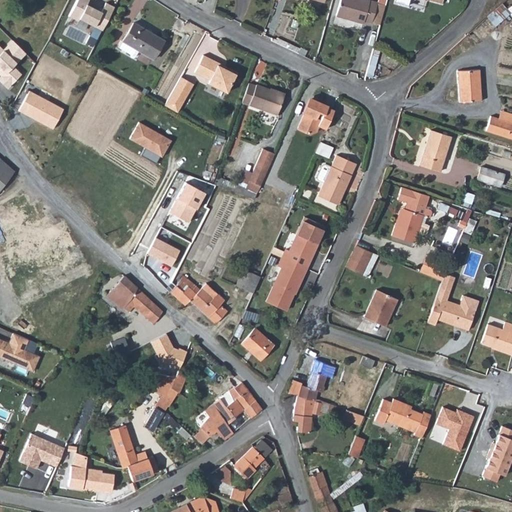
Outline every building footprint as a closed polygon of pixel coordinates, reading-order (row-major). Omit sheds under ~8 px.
[(77,0),(66,23),(85,33),(90,25),(94,27),(87,43),(93,46),(102,31),(115,7),(107,3),(102,13),(89,6),(91,0),(77,0)] [(378,0),(340,0),(337,12),(364,20),(365,17),(373,19),(378,0)] [(507,0),(497,0),(468,26),(479,37),(485,31),(483,29),(511,4),(507,0)] [(163,40),(133,21),(118,46),(129,52),(129,55),(131,57),(135,56),(138,51),(152,58),(163,40)] [(24,53),(12,41),(3,51),(0,47),(0,70),(2,69),(5,72),(0,77),(0,82),(7,89),(21,75),(12,66),(24,53)] [(218,63),(219,60),(204,52),(194,69),(209,77),(207,81),(226,91),(236,72),(224,66),(218,63)] [(482,66),(460,66),(459,97),(482,97),(482,66)] [(180,75),(173,87),(186,94),(193,82),(180,75)] [(249,84),(242,103),(278,117),(284,99),(271,94),(272,92),(258,86),(257,87),(249,84)] [(173,87),(164,103),(177,111),(186,94),(173,87)] [(30,89),(19,109),(53,127),(64,107),(30,89)] [(271,94),(284,99),(286,95),(272,90),(272,92),(271,94)] [(326,124),(334,105),(327,102),(327,100),(312,94),(308,102),(311,103),(309,109),(306,108),(299,124),(311,128),(317,126),(319,121),(326,124)] [(511,110),(499,107),(497,115),(511,119),(511,110)] [(511,119),(497,115),(489,113),(485,127),(511,135),(511,119)] [(171,140),(138,122),(129,139),(145,148),(140,156),(155,163),(160,155),(162,156),(171,140)] [(449,132),(428,126),(417,162),(438,168),(449,132)] [(329,158),(333,147),(321,142),(317,152),(329,158)] [(260,187),(275,155),(262,150),(248,181),(260,187)] [(339,203),(344,193),(342,192),(348,179),(350,180),(358,161),(339,152),(319,193),(339,203)] [(0,186),(16,169),(0,153),(0,186)] [(503,170),(479,163),(475,174),(499,182),(503,170)] [(185,182),(168,212),(187,222),(203,192),(185,182)] [(425,204),(429,192),(402,183),(398,196),(406,199),(400,217),(396,216),(391,233),(414,240),(422,211),(429,213),(431,209),(430,206),(425,204)] [(41,230),(22,193),(0,204),(0,232),(7,247),(0,251),(0,252),(23,297),(87,263),(64,218),(41,230)] [(372,228),(383,202),(376,199),(365,225),(372,228)] [(270,298),(288,306),(296,289),(297,289),(305,272),(300,270),(304,262),(308,254),(312,256),(326,221),(308,213),(294,247),(290,245),(282,263),(287,264),(280,280),(278,280),(270,298)] [(463,223),(466,217),(460,214),(457,221),(463,223)] [(182,251),(156,237),(147,253),(173,267),(182,251)] [(373,250),(357,244),(348,264),(362,271),(373,250)] [(370,274),(381,251),(373,250),(362,271),(370,274)] [(300,270),(305,272),(312,256),(308,254),(304,262),(300,270)] [(423,256),(418,273),(442,280),(445,269),(448,263),(423,256)] [(253,293),(260,276),(243,269),(236,285),(253,293)] [(437,321),(455,326),(456,324),(470,329),(479,301),(462,296),(459,306),(446,302),(455,272),(445,269),(442,280),(429,322),(436,324),(437,321)] [(130,297),(154,319),(155,320),(165,309),(133,280),(124,272),(106,292),(112,297),(114,295),(124,303),(130,297)] [(179,282),(173,289),(187,303),(192,297),(198,291),(189,283),(185,287),(179,282)] [(198,291),(192,297),(216,322),(227,310),(203,285),(198,291)] [(398,295),(377,287),(366,315),(387,324),(398,295)] [(122,306),(124,303),(114,295),(112,297),(122,306)] [(497,347),(497,349),(496,351),(511,355),(511,324),(505,322),(502,331),(487,326),(482,345),(493,348),(494,346),(497,347)] [(273,342),(254,326),(242,340),(261,356),(273,342)] [(0,336),(0,354),(26,366),(32,351),(17,344),(21,334),(6,327),(2,338),(0,336)] [(167,335),(151,342),(160,360),(180,370),(182,365),(187,352),(178,348),(178,350),(174,348),(167,335)] [(300,392),(317,398),(321,387),(325,388),(327,383),(331,385),(339,363),(318,355),(317,359),(309,356),(305,366),(313,369),(308,382),(305,381),(300,392)] [(383,368),(387,360),(377,356),(373,364),(383,368)] [(190,369),(182,365),(180,370),(178,374),(177,375),(185,379),(190,369)] [(305,380),(295,377),(291,389),(300,392),(305,381),(305,380)] [(247,406),(254,414),(255,415),(266,406),(258,396),(257,397),(244,380),(234,388),(237,393),(227,401),(220,393),(213,398),(214,400),(229,419),(237,413),(247,406)] [(297,424),(310,424),(312,415),(315,404),(321,406),(323,400),(317,398),(300,392),(294,416),(299,418),(297,424)] [(414,433),(423,436),(433,412),(424,408),(423,411),(415,408),(415,410),(411,409),(412,406),(413,403),(394,395),(393,399),(384,396),(375,418),(384,422),(386,418),(416,431),(414,433)] [(229,419),(214,400),(205,408),(211,413),(202,422),(213,433),(218,427),(228,420),(229,419)] [(332,412),(337,404),(331,402),(327,410),(332,412)] [(162,409),(149,404),(147,410),(159,415),(162,409)] [(343,417),(359,423),(363,413),(347,408),(343,417)] [(442,408),(435,424),(449,430),(442,445),(459,453),(474,416),(457,409),(455,413),(442,408)] [(239,415),(237,413),(229,419),(228,420),(229,422),(239,415)] [(227,436),(236,429),(229,422),(228,420),(218,427),(227,436)] [(127,466),(133,482),(136,481),(152,476),(158,473),(152,457),(137,462),(124,425),(108,431),(122,468),(127,466)] [(511,429),(502,426),(482,477),(497,483),(500,476),(505,479),(511,463),(511,429)] [(356,431),(348,450),(357,454),(365,435),(356,431)] [(30,432),(18,460),(36,467),(40,458),(55,465),(63,446),(30,432)] [(258,465),(266,455),(256,444),(236,464),(248,477),(259,466),(258,465)] [(70,464),(68,485),(98,488),(99,486),(112,487),(114,472),(102,471),(102,468),(70,464)] [(309,469),(316,488),(329,482),(324,469),(320,470),(318,465),(309,469)] [(329,482),(316,488),(323,510),(324,511),(334,511),(339,510),(329,482)] [(226,484),(224,493),(236,496),(238,487),(226,484)] [(213,511),(207,498),(206,496),(186,501),(191,511),(213,511)] [(191,511),(186,501),(169,510),(169,511),(191,511)] [(349,509),(349,511),(368,511),(367,503),(357,505),(357,507),(349,509)]
